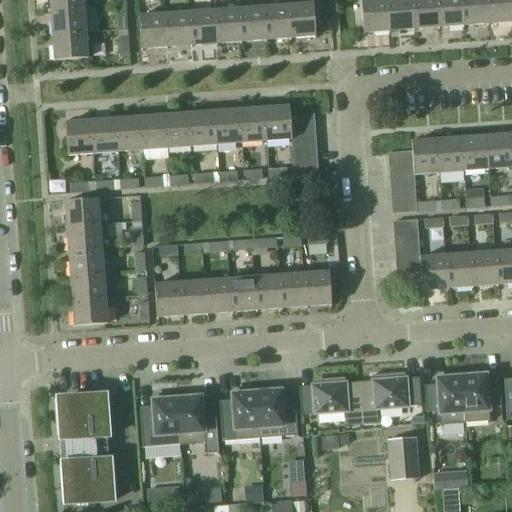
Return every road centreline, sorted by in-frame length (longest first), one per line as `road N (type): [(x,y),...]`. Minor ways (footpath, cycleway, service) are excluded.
road 1 (residential): [(367,339),(354,93),(366,83),(511,73)]
road 2 (residential): [(2,370),(367,339)]
road 3 (residential): [(367,339),(511,330)]
road 4 (tertiary): [(11,511),(2,370)]
